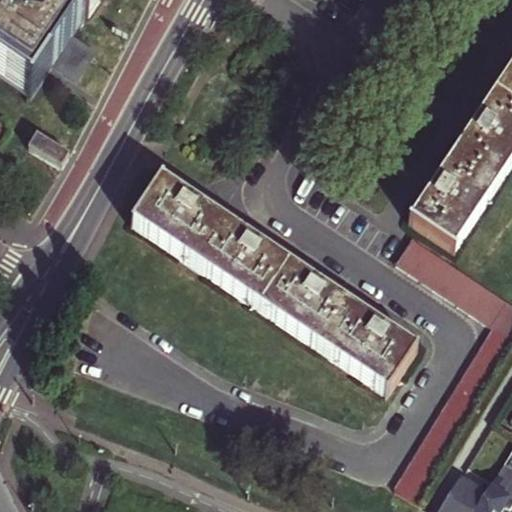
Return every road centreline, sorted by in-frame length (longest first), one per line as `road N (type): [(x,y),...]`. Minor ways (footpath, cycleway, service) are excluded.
road 1 (residential): [(95,356),(380,471),(459,337),(290,222),(271,186),(351,54)]
road 2 (secondary): [(45,286),(203,0)]
